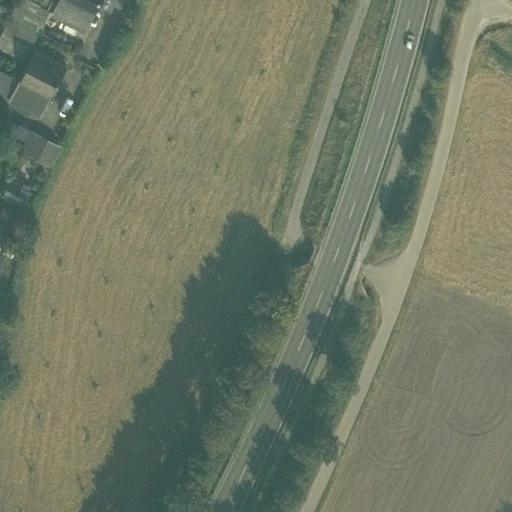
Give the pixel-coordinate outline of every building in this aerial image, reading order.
[(17,0),(9,17),(38,32),(50,9),(47,7),(32,0),(17,0)] [(89,9),(71,0),(58,0),(58,1),(56,0),(50,0),(47,7),(50,9),(82,24),(89,9)] [(71,0),(89,9),(93,11),(98,0),(71,0)] [(30,47),(38,32),(9,17),(0,35),(0,46),(24,59),(30,47)] [(28,61),(34,49),(30,47),(24,59),(28,61)] [(28,61),(19,78),(44,91),(51,95),(66,65),(34,49),(28,61)] [(36,108),(44,91),(19,78),(11,96),(36,108)] [(60,142),(31,128),(21,148),(50,163),(60,142)]
